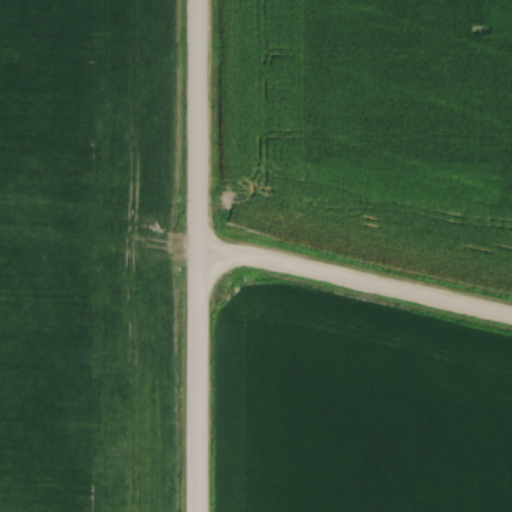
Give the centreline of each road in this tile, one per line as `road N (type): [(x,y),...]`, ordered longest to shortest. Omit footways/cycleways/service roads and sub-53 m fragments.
road 1 (residential): [(202,511),(205,0)]
road 2 (residential): [(511,312),(257,251),(202,250)]
